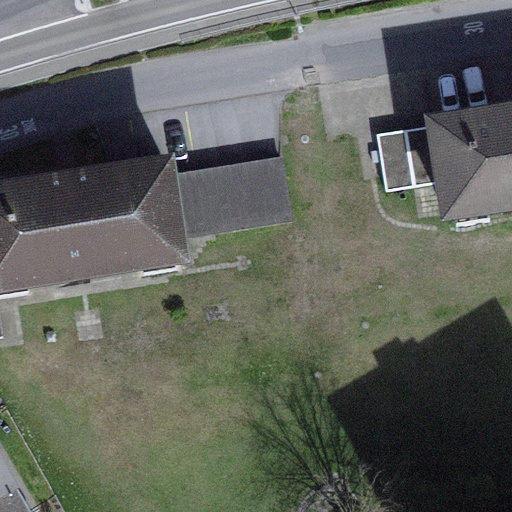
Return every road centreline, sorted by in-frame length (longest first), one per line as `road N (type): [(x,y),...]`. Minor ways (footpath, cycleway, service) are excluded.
road 1 (residential): [(511,29),(191,75),(0,120)]
road 2 (secondary): [(0,41),(144,0)]
